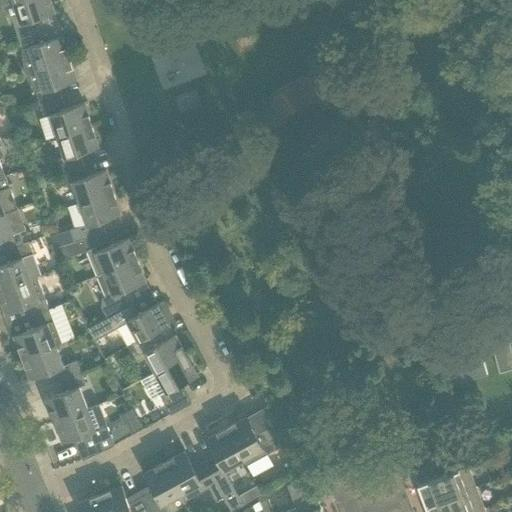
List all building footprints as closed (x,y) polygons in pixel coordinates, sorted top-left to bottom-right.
[(14,25),(18,37),(40,29),(36,18),(54,12),(50,0),(16,0),(13,1),(20,22),(14,25)] [(28,47),(35,68),(69,57),(61,35),(43,41),(40,29),(18,37),(22,49),(28,47)] [(151,58),(164,91),(208,74),(194,41),(151,58)] [(35,92),(39,104),(61,97),(58,85),(76,79),(69,57),(35,68),(42,90),(35,92)] [(243,112),(258,136),(290,117),(287,112),(300,104),(303,109),(337,88),(322,63),(243,112)] [(50,114),(57,135),(90,125),(83,102),(65,108),(61,97),(39,104),(43,116),(50,114)] [(57,159),(61,171),(83,164),(79,152),(98,146),(90,125),(57,135),(64,157),(57,159)] [(72,181),(79,203),(112,192),(105,169),(87,175),(83,164),(61,171),(65,184),(72,181)] [(0,213),(5,212),(17,208),(4,175),(0,176),(0,213)] [(70,229),(74,241),(105,231),(101,219),(120,214),(112,192),(79,203),(86,224),(70,229)] [(5,212),(0,213),(0,245),(2,251),(24,243),(19,231),(25,229),(17,208),(5,212)] [(74,241),(55,247),(58,259),(87,250),(97,275),(103,273),(137,259),(127,237),(109,244),(105,231),(74,241)] [(6,262),(0,264),(0,289),(36,275),(40,274),(28,241),(24,243),(2,251),(6,262)] [(103,273),(97,275),(106,296),(102,298),(101,307),(107,317),(108,316),(114,313),(135,301),(128,288),(145,280),(137,259),(103,273)] [(23,306),(27,317),(49,309),(36,275),(0,289),(0,299),(5,312),(23,306)] [(70,287),(68,291),(70,295),(74,296),(77,295),(79,291),(77,287),(73,286),(70,287)] [(107,317),(88,328),(93,337),(94,340),(127,322),(137,339),(130,342),(131,343),(137,339),(138,340),(152,332),(169,323),(168,322),(173,319),(163,301),(158,304),(157,302),(143,310),(140,311),(135,301),(114,313),(108,316),(107,317)] [(32,329),(14,335),(22,357),(47,347),(55,344),(74,337),(61,304),(49,309),(27,317),(32,329)] [(144,351),(155,372),(186,354),(175,334),(158,343),(152,332),(138,340),(137,339),(131,343),(135,350),(137,355),(144,351)] [(509,341),(491,346),(499,372),(511,368),(511,352),(510,345),(509,341)] [(54,369),(59,380),(81,372),(76,359),(63,364),(55,344),(22,357),(30,378),(54,369)] [(155,372),(141,379),(151,398),(159,394),(160,397),(170,414),(191,403),(180,384),(197,374),(189,361),(186,354),(174,361),(155,372)] [(45,398),(54,420),(86,407),(78,386),(85,383),(81,372),(59,380),(63,391),(45,398)] [(62,442),(73,437),(78,435),(88,457),(114,445),(98,404),(87,408),(86,407),(54,420),(62,442)] [(131,409),(120,415),(129,432),(141,427),(131,409)] [(246,416),(225,428),(242,459),(246,465),(265,454),(277,448),(281,445),(273,423),(266,427),(255,433),(246,416)] [(226,475),(236,470),(232,464),(242,459),(225,428),(205,439),(214,456),(204,461),(215,482),(230,510),(242,503),(226,475)] [(184,450),(163,462),(181,493),(185,500),(209,487),(216,501),(223,497),(215,482),(204,461),(193,467),(184,450)] [(152,490),(142,495),(151,511),(165,511),(161,503),(181,493),(163,462),(143,473),(152,490)] [(420,483),(417,484),(426,506),(467,491),(477,487),(468,465),(458,468),(430,479),(429,476),(419,480),(420,483)] [(322,511),(309,476),(287,484),(296,507),(282,511),(271,511),(267,499),(260,502),(263,511),(322,511)] [(121,485),(99,494),(106,511),(151,511),(142,495),(128,503),(121,485)] [(257,485),(252,487),(257,495),(261,492),(257,485)] [(467,491),(426,506),(427,511),(478,511),(485,509),(477,487),(467,491)] [(106,511),(99,494),(77,502),(81,511),(106,511)]
